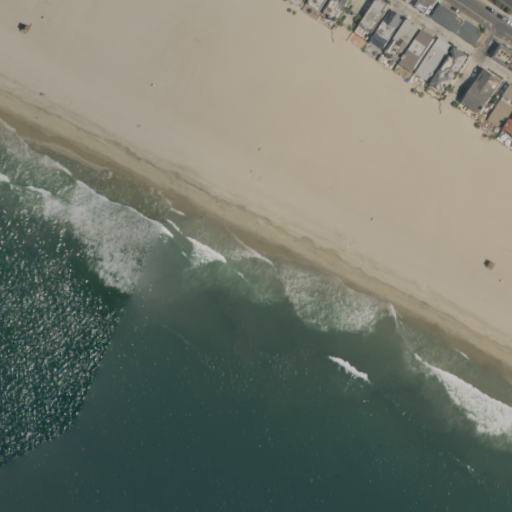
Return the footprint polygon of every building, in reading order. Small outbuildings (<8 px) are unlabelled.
[(326,0),(320,10),(309,3),(310,2),(307,1),(307,0),(326,0)] [(329,0),(348,0),(335,21),(322,12),(329,0)] [(354,31),(373,0),(382,0),(387,3),(382,11),(384,12),(366,39),(354,31)] [(436,0),(427,14),(414,5),(417,0),(436,0)] [(473,45),(430,17),(439,2),(475,26),(474,27),(481,32),(473,45)] [(401,14),(399,17),(401,19),(392,33),(382,49),(369,41),(388,11),(391,13),(394,9),(401,14)] [(387,55),(387,54),(384,51),(407,17),(420,26),(396,61),(387,55)] [(411,71),(398,62),(421,28),(434,36),(411,71)] [(427,81),(414,72),(438,36),(451,45),(427,81)] [(511,69),(491,55),(500,42),(511,50),(511,69)] [(443,91),(429,82),(453,46),(467,55),(443,91)] [(502,79),(480,114),(461,101),(483,67),(502,79)] [(510,82),(511,83),(511,107),(499,128),(486,119),(510,82)] [(511,134),(502,128),(511,113),(511,134)]
